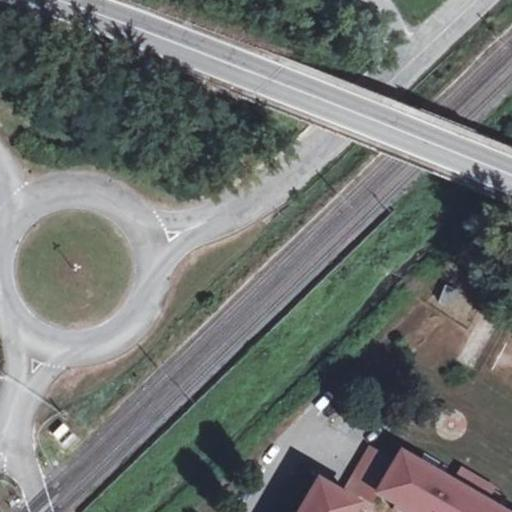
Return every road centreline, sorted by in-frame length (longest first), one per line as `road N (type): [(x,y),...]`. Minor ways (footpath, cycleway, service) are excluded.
road 1 (secondary): [(52,0),(511,175)]
road 2 (track): [(196,489),(511,188)]
road 3 (tertiary): [(403,74),(271,186),(150,242)]
road 4 (residential): [(45,345),(68,351),(120,337),(151,294),(150,242)]
road 5 (residential): [(150,242),(136,218),(93,192),(42,196),(20,210)]
